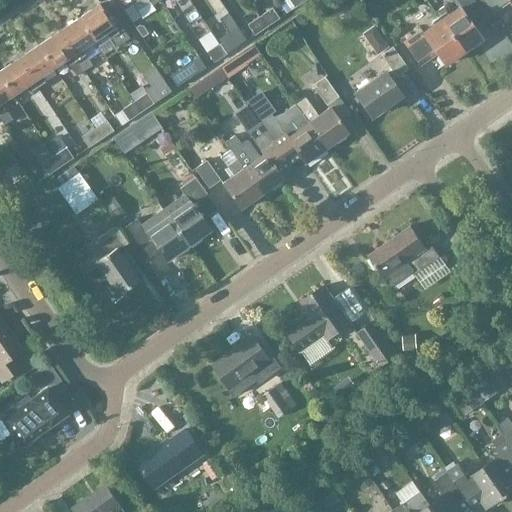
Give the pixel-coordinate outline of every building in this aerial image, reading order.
[(306,0),(287,0),(294,9),(306,0)] [(343,0),(337,0),(329,5),(336,15),(348,7),(343,0)] [(444,5),(433,13),(436,18),(439,22),(460,52),(478,39),(471,28),(488,16),(476,0),(451,0),(458,9),(450,14),(444,5)] [(511,0),(479,0),(490,15),(507,2),(511,8),(511,0)] [(98,4),(78,17),(93,40),(103,33),(114,48),(127,39),(126,37),(121,29),(117,31),(108,17),(98,4)] [(259,17),(266,27),(278,19),(271,8),(259,17)] [(78,17),(58,31),(84,70),(91,65),(80,49),(93,40),(78,17)] [(266,27),(259,17),(246,25),(254,36),(266,27)] [(418,31),(402,42),(418,65),(434,54),(442,65),(460,52),(439,22),(436,18),(429,23),(432,27),(421,35),(418,31)] [(358,48),(374,44),(369,23),(353,26),(358,48)] [(138,26),(135,28),(142,38),(148,34),(142,26),(138,26)] [(219,44),(226,54),(238,46),(245,41),(244,39),(236,27),(216,40),(219,44)] [(38,45),(53,67),(64,59),(75,75),(84,70),(58,31),(38,45)] [(210,32),(198,40),(206,52),(219,44),(216,40),(213,35),(210,32)] [(374,46),(373,52),(376,56),(388,48),(382,40),(374,46)] [(226,54),(219,44),(206,52),(213,63),(226,54)] [(251,44),(236,54),(244,66),(259,56),(251,44)] [(17,59),(36,86),(44,81),(41,76),(53,67),(38,45),(17,59)] [(395,78),(406,70),(391,48),(380,56),(388,68),(352,93),(369,117),(399,96),(387,79),(393,75),(395,78)] [(198,58),(169,78),(174,86),(176,88),(205,68),(204,66),(198,58)] [(17,59),(0,70),(0,76),(12,95),(24,87),(28,92),(36,86),(17,59)] [(218,66),(208,73),(215,84),(225,77),(218,66)] [(0,76),(0,120),(3,126),(11,120),(5,109),(4,110),(0,104),(0,103),(12,95),(0,76)] [(338,97),(323,77),(311,85),(326,105),(338,97)] [(147,91),(153,100),(166,91),(160,82),(147,91)] [(133,102),(140,112),(153,103),(146,93),(133,102)] [(256,96),(244,104),(246,108),(282,158),(292,151),(302,165),(324,149),(293,106),(283,113),(296,131),(287,137),(256,96)] [(293,106),(324,149),(345,135),(327,109),(317,116),(304,98),(293,106)] [(140,112),(133,102),(121,110),(128,121),(140,112)] [(234,136),(224,143),(229,150),(228,151),(235,161),(259,196),(282,180),(272,165),(282,158),(246,108),(235,116),(263,154),(259,157),(248,141),(245,141),(240,144),(234,136)] [(93,129),(100,139),(112,130),(106,120),(93,129)] [(130,125),(112,138),(122,153),(140,140),(130,125)] [(100,139),(93,129),(81,138),(88,147),(100,139)] [(32,141),(22,145),(28,161),(38,156),(32,141)] [(53,156),(60,166),(73,158),(66,148),(53,156)] [(60,166),(53,156),(40,165),(47,175),(60,166)] [(183,160),(172,168),(182,182),(193,175),(183,160)] [(193,169),(208,189),(220,180),(205,160),(193,169)] [(232,176),(221,184),(239,210),(259,196),(235,161),(226,167),(232,176)] [(73,166),(54,179),(59,187),(56,188),(73,213),(95,198),(73,166)] [(12,184),(19,195),(32,186),(25,175),(12,184)] [(175,202),(163,211),(167,217),(166,218),(186,246),(208,231),(201,221),(211,214),(216,211),(194,178),(179,188),(184,196),(175,202)] [(28,222),(56,207),(47,189),(18,205),(28,222)] [(113,199),(103,206),(116,224),(126,217),(113,199)] [(166,218),(167,217),(162,209),(139,225),(135,220),(124,227),(146,259),(156,252),(163,262),(186,246),(166,218)] [(92,262),(95,267),(86,273),(98,291),(107,284),(114,295),(117,293),(119,296),(129,288),(128,286),(136,280),(115,249),(124,242),(113,226),(95,238),(105,253),(92,262)] [(415,275),(440,258),(432,247),(426,250),(411,227),(368,257),(384,280),(385,280),(390,288),(413,271),(415,275)] [(324,343),(350,325),(324,287),(300,304),(311,319),(288,335),(300,352),(321,338),(324,343)] [(355,333),(379,368),(398,355),(374,321),(355,333)] [(11,357),(20,351),(0,322),(0,381),(0,382),(20,369),(11,357)] [(415,335),(401,336),(402,351),(415,351),(415,335)] [(253,338),(213,366),(230,390),(234,397),(258,380),(259,382),(280,368),(271,356),(267,358),(253,338)] [(28,401),(2,419),(21,446),(65,415),(53,397),(66,388),(49,364),(31,376),(41,391),(28,400),(28,401)] [(508,381),(511,377),(511,364),(502,372),(508,381)] [(358,392),(347,379),(328,393),(339,406),(358,392)] [(474,391),(482,403),(497,392),(489,381),(474,391)] [(262,396),(278,418),(297,405),(281,382),(262,396)] [(479,404),(471,393),(457,404),(465,414),(479,404)] [(424,427),(431,436),(445,426),(438,417),(424,427)] [(511,426),(506,418),(496,425),(501,434),(511,448),(511,426)] [(137,462),(154,488),(202,455),(186,430),(169,442),(168,440),(137,462)] [(484,467),(504,496),(511,489),(511,469),(506,461),(511,457),(511,448),(501,434),(491,441),(500,455),(484,467)] [(413,446),(419,441),(414,435),(408,439),(413,446)] [(211,462),(204,467),(212,479),(219,473),(211,462)] [(504,496),(484,467),(467,478),(457,465),(446,472),(461,493),(471,486),(486,508),(504,496)] [(352,478),(362,492),(373,484),(363,470),(352,478)] [(428,505),(433,511),(459,511),(451,500),(461,493),(446,472),(433,481),(443,495),(428,505)] [(105,484),(71,508),(74,511),(123,511),(120,508),(121,507),(105,484)] [(419,492),(391,511),(392,511),(433,511),(428,505),(419,492)] [(306,510),(307,511),(325,511),(318,501),(306,510)]
